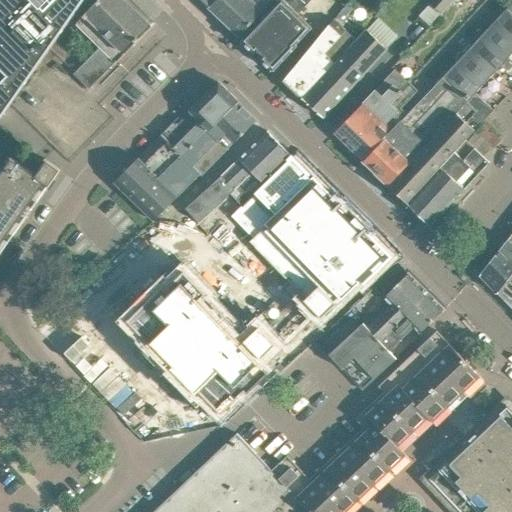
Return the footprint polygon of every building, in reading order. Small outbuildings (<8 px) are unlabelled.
[(0,0),(0,119),(83,2),(84,0),(0,0)] [(116,64),(151,27),(124,0),(84,0),(83,2),(89,9),(75,24),(99,47),(73,74),(89,89),(115,63),(116,64)] [(216,0),(210,8),(228,25),(240,36),(262,13),(271,4),(274,0),(216,0)] [(296,45),(313,27),(298,14),(283,0),(274,0),(271,4),(274,7),(242,40),(274,71),(297,46),(296,45)] [(283,0),(298,14),(311,0),(283,0)] [(442,13),(453,0),(431,0),(430,2),(442,13)] [(344,22),(356,7),(350,2),(338,17),(344,22)] [(432,139),(443,127),(475,93),(502,65),(509,57),(511,53),(511,3),(407,115),(366,162),(379,175),(380,175),(382,176),(381,177),(388,183),(388,182),(389,183),(395,176),(431,138),(432,139)] [(301,97),(356,40),(334,19),(284,81),(301,97)] [(324,117),(387,49),(373,35),(367,29),(356,40),(301,97),(309,104),(324,118),(325,117),(324,117)] [(511,60),(509,57),(502,65),(508,70),(511,65),(511,60)] [(373,122),(409,83),(395,69),(337,131),(349,143),(364,128),(363,124),(367,120),(373,122)] [(183,156),(238,102),(219,82),(217,84),(179,123),(179,126),(175,126),(172,124),(161,135),(178,151),(175,154),(178,158),(181,155),(183,156)] [(366,162),(407,115),(400,108),(417,90),(409,83),(373,122),(367,120),(363,124),(364,128),(349,143),(356,149),(355,152),(361,157),(363,156),(366,159),(364,161),(366,162)] [(409,203),(466,140),(494,110),(475,93),(443,127),(432,139),(431,138),(395,176),(389,183),(388,182),(388,183),(391,186),(408,204),(409,203)] [(201,176),(255,122),(257,121),(238,102),(183,156),(181,155),(178,158),(159,177),(178,196),(200,174),(201,176)] [(502,140),(485,123),(468,141),(484,155),(492,147),(493,148),(502,140)] [(223,174),(186,208),(199,222),(230,194),(241,205),(242,206),(254,194),(293,156),(267,131),(253,145),(223,174)] [(178,196),(159,177),(178,158),(175,154),(178,151),(161,135),(114,183),(153,221),(178,196)] [(465,189),(490,162),(483,156),(484,155),(468,141),(468,142),(466,140),(409,203),(418,213),(419,214),(420,213),(429,223),(428,224),(429,225),(453,199),(455,201),(466,190),(465,189)] [(242,206),(233,215),(254,236),(315,179),(314,178),(313,179),(307,173),(308,172),(293,156),(254,194),(242,206)] [(0,255),(61,169),(45,158),(35,173),(11,157),(0,172),(0,255)] [(254,236),(250,240),(306,297),(304,299),(322,317),(337,302),(336,301),(340,296),(342,298),(359,281),(361,283),(389,255),(365,230),(367,228),(365,226),(365,227),(342,203),(340,201),(338,203),(315,179),(254,236)] [(511,233),(479,275),(482,278),(496,292),(511,272),(511,233)] [(230,262),(206,237),(184,256),(210,282),(230,262)] [(99,269),(106,262),(98,255),(91,262),(99,269)] [(164,285),(128,320),(154,346),(155,344),(175,364),(172,367),(197,393),(200,390),(222,413),(246,390),(249,393),(270,372),(259,360),(262,357),(263,358),(278,343),(261,325),(248,338),(205,295),(208,293),(185,270),(167,288),(164,285)] [(363,323),(330,354),(341,367),(363,390),(397,359),(396,358),(390,351),(414,327),(420,333),(443,310),(445,309),(444,308),(433,298),(434,297),(433,297),(431,295),(428,295),(427,297),(421,291),(423,290),(423,287),(421,285),(422,285),(421,284),(420,285),(408,273),(409,272),(408,271),(407,272),(407,273),(395,285),(394,284),(393,285),(394,287),(384,297),(391,304),(368,327),(363,323)] [(511,307),(511,272),(496,292),(498,293),(500,291),(506,297),(504,300),(511,307)] [(237,433),(153,511),(344,511),(406,454),(402,450),(397,445),(427,417),(432,421),(480,376),(475,370),(447,340),(444,343),(435,334),(438,331),(437,330),(379,386),(384,391),(363,411),(371,420),(309,478),(287,455),(272,470),(239,435),(237,433)] [(511,511),(511,409),(507,405),(429,478),(461,511),(511,511)] [(188,478),(199,468),(191,460),(181,470),(188,478)]
